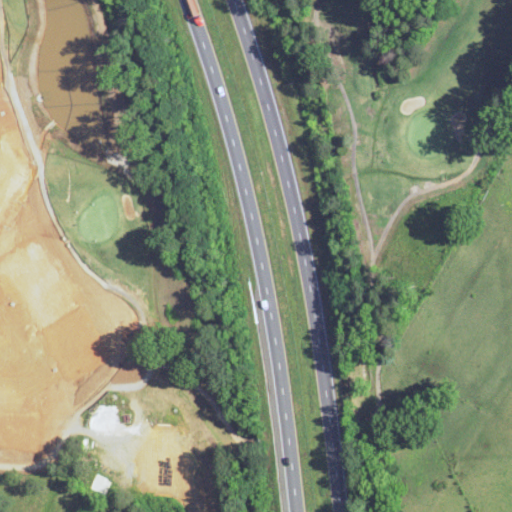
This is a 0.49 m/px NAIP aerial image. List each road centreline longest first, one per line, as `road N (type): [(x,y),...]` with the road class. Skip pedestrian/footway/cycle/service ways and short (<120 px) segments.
road 1 (motorway): [(347,511),(333,392),(282,135),(233,0)]
road 2 (motorway): [(189,0),(234,133),(286,388),(300,511)]
